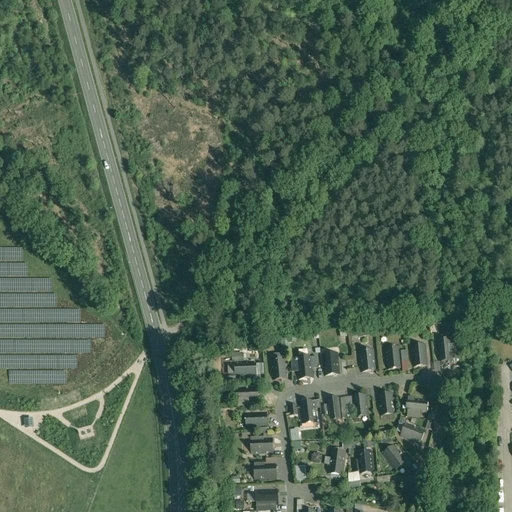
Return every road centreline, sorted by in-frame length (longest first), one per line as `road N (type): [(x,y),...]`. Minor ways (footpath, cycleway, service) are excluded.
road 1 (secondary): [(65,0),(157,339),(180,511)]
road 2 (track): [(157,339),(382,146),(443,61),(507,0)]
road 3 (residential): [(429,511),(446,401),(435,376),(286,392),(291,493)]
road 4 (residential): [(510,503),(507,362)]
